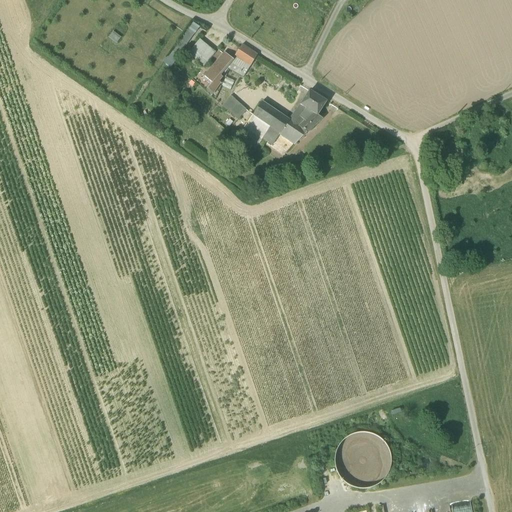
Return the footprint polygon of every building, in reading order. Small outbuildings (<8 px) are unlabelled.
[(171,68),(200,28),(193,23),(164,64),(171,68)] [(121,38),(113,32),(108,38),(116,45),(121,38)] [(192,49),(208,63),(215,53),(200,40),(192,49)] [(242,63),(250,68),(257,56),(241,46),(234,58),(242,63)] [(208,63),(192,49),(188,55),(203,68),(208,63)] [(208,89),(213,95),(220,84),(219,83),(222,78),(220,77),(226,69),(231,72),(237,74),(237,72),(238,69),(230,63),(231,61),(224,55),(212,69),(216,73),(214,76),(216,78),(211,85),(208,89)] [(242,63),(234,58),(231,61),(230,63),(238,69),(237,72),(239,73),(243,67),(242,63)] [(237,74),(243,78),(250,68),(242,63),(243,67),(239,73),(237,72),(237,74)] [(216,73),(212,69),(203,79),(211,85),(216,78),(214,76),(216,73)] [(235,82),(226,78),(222,87),(230,91),(235,82)] [(300,106),(301,106),(317,116),(318,116),(326,102),(309,92),(300,106)] [(222,106),(238,120),(246,111),(231,96),(222,106)] [(254,116),(270,127),(280,134),(289,121),(262,102),(253,116),(254,116)] [(301,106),(289,121),(307,133),(322,119),(318,116),(317,116),(301,106)] [(249,130),(262,139),(263,140),(270,127),(254,116),(246,128),(249,130)] [(294,145),(307,133),(289,121),(280,134),(280,135),(294,145)] [(280,135),(280,134),(270,127),(263,140),(267,142),(272,146),(279,135),(280,135)] [(242,141),(255,150),(257,148),(262,139),(249,130),(242,141)] [(267,142),(263,140),(262,139),(257,148),(261,151),(267,142)] [(371,438),(357,437),(344,444),(337,456),(336,470),(343,482),(355,490),(369,490),(382,484),(389,472),(390,458),(383,445),(371,438)]
